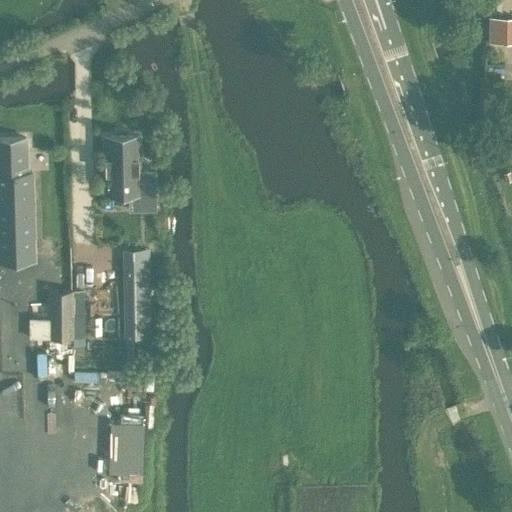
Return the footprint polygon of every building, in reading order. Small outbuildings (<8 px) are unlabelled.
[(140,132),(102,133),(103,194),(127,194),(128,209),(156,209),(155,168),(140,168),(140,132)] [(0,137),(0,258),(33,258),(31,191),(27,191),(26,137),(0,137)] [(149,259),(126,260),(127,336),(150,335),(149,259)] [(72,285),(28,286),(28,348),(74,345),(73,287),(72,285)] [(149,374),(132,374),(133,412),(149,412),(149,374)]
